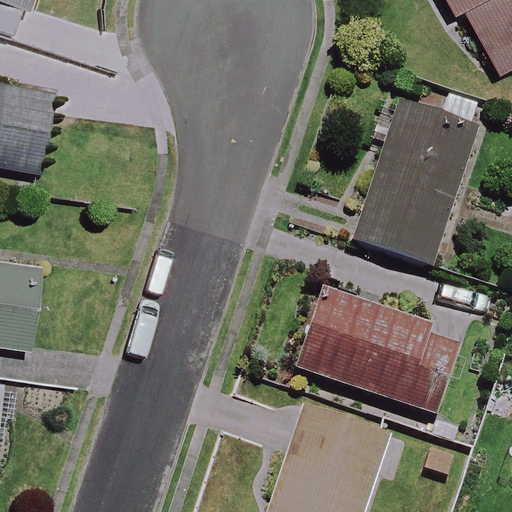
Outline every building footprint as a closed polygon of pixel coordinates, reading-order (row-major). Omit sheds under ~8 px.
[(0,0),(0,37),(5,39),(14,11),(22,14),(26,0),(0,0)] [(511,0),(434,0),(446,19),(455,14),(493,79),(511,68),(511,0)] [(57,54),(0,41),(0,173),(30,180),(57,54)] [(475,138),(394,113),(352,248),(433,273),(475,138)] [(0,271),(0,352),(23,355),(33,275),(0,271)] [(459,345),(324,298),(297,374),(432,421),(459,345)] [(367,511),(389,447),(300,417),(268,511),(367,511)]
